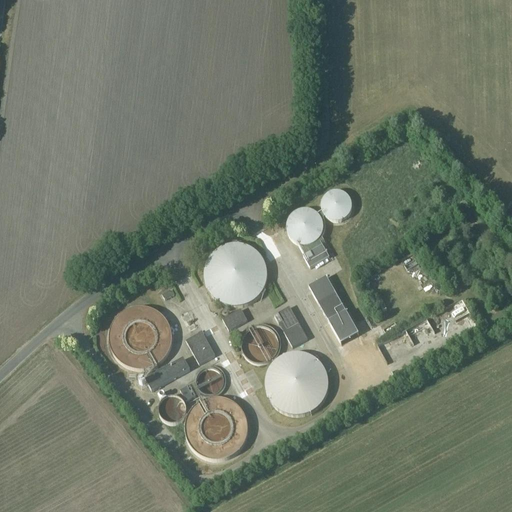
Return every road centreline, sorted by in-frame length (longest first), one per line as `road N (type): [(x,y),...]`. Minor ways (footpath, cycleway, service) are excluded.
road 1 (unclassified): [(0,379),(134,270),(318,151),(326,127),(319,0)]
road 2 (unknown): [(280,442),(337,409),(343,374),(244,201)]
road 3 (unknown): [(77,314),(198,478),(224,477),(280,442)]
road 4 (unknown): [(280,442),(173,245)]
